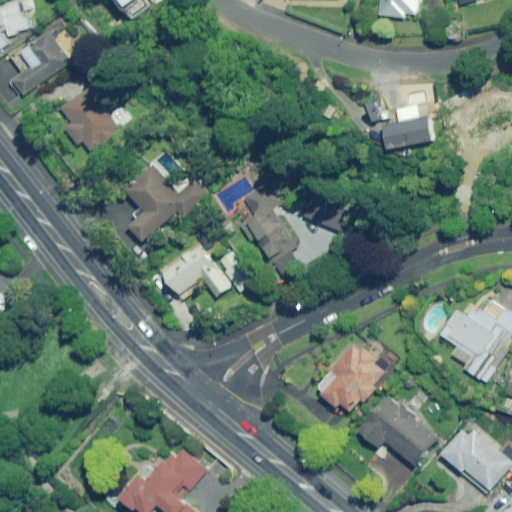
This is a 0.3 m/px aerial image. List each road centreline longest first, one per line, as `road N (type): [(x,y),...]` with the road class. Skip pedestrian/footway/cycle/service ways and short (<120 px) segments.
road 1 (residential): [(203,401),(246,354),(282,331),(438,260),(511,241)]
road 2 (tertiary): [(203,401),(132,338),(0,163)]
road 3 (residential): [(219,0),(362,58),(433,64),(511,43)]
road 4 (tertiary): [(336,511),(203,401)]
